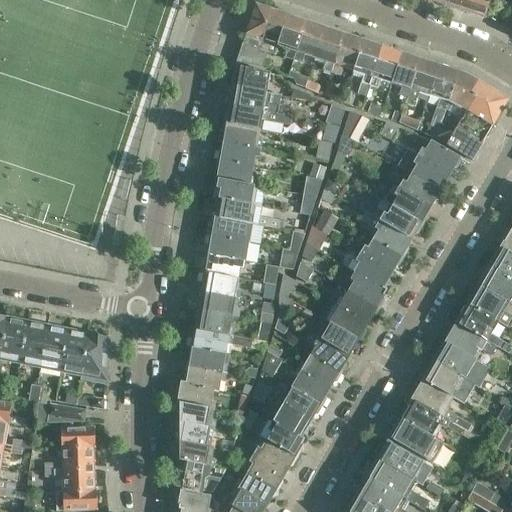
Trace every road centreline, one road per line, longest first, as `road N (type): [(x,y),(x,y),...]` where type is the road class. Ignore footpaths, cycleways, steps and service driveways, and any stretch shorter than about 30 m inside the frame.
road 1 (residential): [(298,511),(511,155)]
road 2 (residential): [(146,313),(180,103),(217,0)]
road 3 (residential): [(145,511),(146,313)]
road 4 (residential): [(339,0),(479,44),(511,63)]
road 5 (residential): [(146,313),(0,285)]
